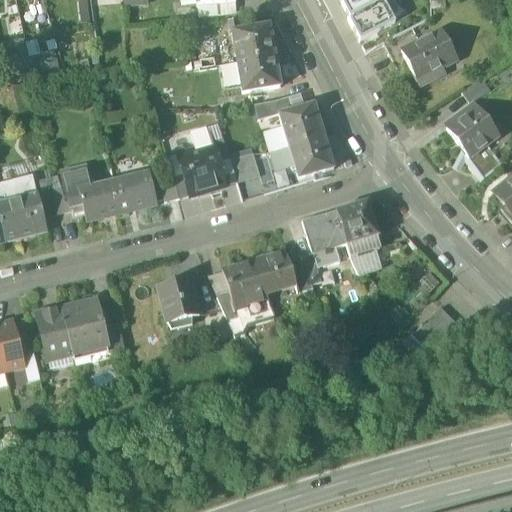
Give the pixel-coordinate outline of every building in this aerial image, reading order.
[(235,0),(195,0),(197,10),(226,7),(235,6),(236,6),(235,0)] [(335,0),(360,45),(394,27),(380,0),(335,0)] [(235,6),(226,7),(228,21),(237,20),(235,6)] [(237,20),(228,21),(230,35),(232,34),(239,33),(237,20)] [(239,33),(232,34),(237,65),(274,59),(269,28),(239,33)] [(412,49),(400,55),(405,64),(418,91),(419,91),(419,90),(432,83),(432,84),(434,83),(431,77),(455,64),(441,34),(412,49)] [(405,35),(382,48),(394,70),(405,64),(400,55),(412,49),(405,35)] [(274,59),(237,65),(242,96),(269,91),(278,90),(280,90),(274,59)] [(214,60),(199,63),(203,71),(215,69),(214,60)] [(215,69),(203,71),(204,79),(218,77),(215,69)] [(481,84),(460,97),(469,109),(488,96),(481,84)] [(278,90),(269,91),(273,105),(282,103),(278,90)] [(287,115),(283,106),(282,103),(273,105),(274,108),(279,118),(287,115)] [(287,115),(279,118),(288,150),(323,140),(314,107),(287,115)] [(506,150),(476,111),(446,133),(461,153),(454,168),(461,171),(464,164),(473,175),(494,159),(506,150)] [(207,131),(190,136),(195,153),(177,158),(183,177),(190,200),(225,190),(218,167),(211,144),(207,131)] [(323,140),(288,150),(298,183),(333,172),(323,140)] [(222,141),(211,144),(218,167),(229,164),(222,141)] [(253,158),(229,164),(236,187),(259,180),(253,158)] [(494,159),(473,175),(480,185),(501,168),(494,159)] [(85,173),(84,171),(62,177),(65,191),(66,191),(72,215),(71,215),(72,220),(73,219),(83,217),(78,195),(89,192),(84,173),(85,173)] [(183,177),(172,181),(178,203),(179,204),(190,200),(183,177)] [(149,178),(114,186),(120,214),(134,211),(135,214),(156,209),(149,178)] [(172,180),(159,183),(165,206),(178,203),(172,181),(172,180)] [(51,182),(34,186),(38,200),(44,222),(60,218),(54,194),(51,182)] [(511,182),(507,187),(505,186),(494,196),(511,218),(511,182)] [(89,192),(78,195),(83,217),(86,226),(108,221),(107,218),(120,214),(114,186),(89,192)] [(65,191),(54,194),(60,218),(71,215),(72,215),(66,191),(65,191)] [(22,204),(0,208),(0,221),(6,245),(36,238),(35,234),(46,231),(44,222),(38,200),(22,204)] [(367,206),(336,215),(346,248),(375,239),(377,238),(367,206)] [(336,215),(301,225),(312,258),(346,248),(336,215)] [(375,239),(346,248),(350,261),(379,252),(375,239)] [(285,255),(254,264),(264,298),(281,293),(280,291),(294,287),(290,271),(285,255)] [(254,264),(222,274),(229,298),(232,308),(233,308),(235,316),(267,307),(264,298),(254,264)] [(304,275),(302,267),(290,271),(294,287),(297,298),(312,293),(304,275)] [(190,283),(158,290),(167,328),(168,327),(169,329),(180,326),(179,325),(199,320),(190,283)] [(229,298),(216,302),(226,324),(237,321),(235,316),(233,308),(232,308),(229,298)] [(102,333),(96,305),(61,314),(72,361),(112,351),(107,332),(102,333)] [(267,307),(235,316),(237,321),(238,323),(249,329),(274,321),(269,312),(268,307),(267,307)] [(440,312),(423,329),(431,337),(448,320),(440,312)] [(61,314),(36,320),(47,367),(48,367),(50,375),(74,369),(72,361),(61,314)] [(448,320),(431,337),(437,343),(439,346),(457,329),(448,320)] [(24,324),(13,327),(21,362),(33,359),(24,324)] [(13,326),(0,329),(0,359),(4,378),(24,373),(21,362),(13,327),(13,326)] [(117,329),(107,332),(112,351),(113,357),(114,356),(123,354),(117,329)] [(457,329),(439,346),(448,354),(465,337),(457,329)] [(439,346),(437,343),(425,354),(437,366),(448,354),(439,346)] [(112,351),(72,361),(74,369),(74,371),(116,361),(114,356),(113,357),(112,351)] [(437,366),(425,354),(416,363),(425,372),(434,368),(437,366)]
